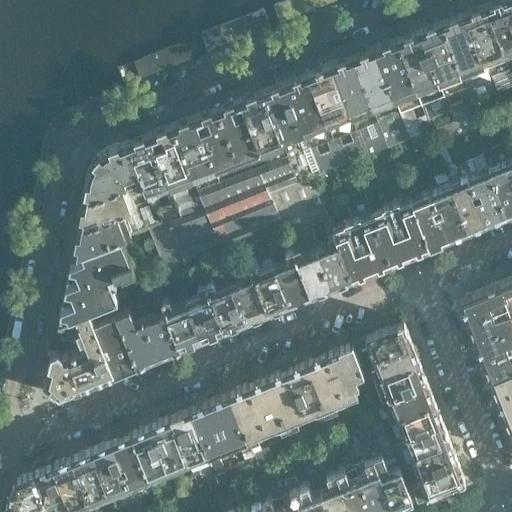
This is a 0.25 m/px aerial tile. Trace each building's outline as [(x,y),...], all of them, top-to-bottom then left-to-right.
[(335,0),(289,0),(277,4),(283,20),(335,0)] [(511,7),(509,0),(485,0),(483,1),(511,75),(511,7)] [(511,82),(511,75),(483,1),(462,9),(493,90),(511,82)] [(263,8),(199,33),(205,49),(270,25),(263,8)] [(493,90),(462,9),(440,18),(471,98),(493,90)] [(471,98),(440,18),(416,27),(447,107),(471,98)] [(447,107),(416,27),(396,35),(422,102),(427,115),(447,107)] [(422,102),(396,35),(396,34),(373,43),(403,120),(417,115),(414,105),(422,102)] [(119,65),(124,80),(198,52),(192,37),(119,65)] [(403,120),(373,43),(351,51),(381,129),(403,120)] [(381,129),(351,51),(328,60),(365,153),(369,151),(387,144),(381,129)] [(365,153),(328,60),(306,69),(332,136),(310,144),(320,170),(330,166),(343,161),(358,155),(365,153)] [(332,136),(306,69),(284,77),(310,144),(332,136)] [(320,170),(284,78),(261,86),(287,153),(297,179),(310,174),(318,171),(320,170)] [(270,190),(297,179),(287,153),(261,86),(172,120),(204,203),(148,224),(168,275),(285,228),(270,190)] [(509,106),(506,98),(486,106),(489,114),(509,106)] [(470,135),(462,115),(447,121),(455,141),(470,135)] [(148,224),(204,203),(172,120),(126,138),(137,168),(143,183),(148,196),(76,226),(73,243),(72,250),(71,250),(71,252),(71,253),(121,234),(148,224)] [(455,141),(447,121),(428,128),(436,149),(455,141)] [(137,168),(126,138),(108,145),(104,147),(101,148),(98,151),(96,153),(96,154),(93,157),(90,161),(89,162),(88,165),(87,168),(87,169),(86,171),(81,197),(122,181),(126,179),(123,173),(137,168)] [(372,160),(369,151),(365,153),(358,155),(362,164),(372,160)] [(511,209),(511,169),(506,156),(497,159),(499,163),(489,167),(507,212),(511,209)] [(347,170),(343,161),(330,166),(334,176),(347,170)] [(334,176),(330,166),(320,170),(318,171),(322,180),(334,176)] [(507,212),(489,167),(479,171),(477,168),(468,171),(487,219),(507,212)] [(487,219),(468,171),(458,175),(460,179),(450,183),(468,227),(487,219)] [(310,225),(322,220),(328,218),(310,174),(297,179),(270,190),(285,228),(291,244),(311,291),(333,282),(316,241),(310,225)] [(76,226),(148,196),(143,183),(131,188),(127,193),(122,181),(81,197),(76,226)] [(468,227),(450,183),(440,187),(438,183),(429,187),(449,235),(468,227)] [(449,235),(429,187),(420,191),(421,195),(411,199),(429,243),(449,235)] [(429,243),(411,199),(411,198),(401,202),(398,196),(388,200),(409,251),(429,243)] [(409,251),(388,200),(380,203),(382,209),(372,213),(390,259),(409,251)] [(390,259),(372,213),(362,217),(359,211),(350,215),(371,267),(390,259)] [(371,267),(350,215),(341,219),(343,225),(333,229),(351,275),(371,267)] [(351,275),(333,229),(328,218),(322,220),(331,241),(324,244),(322,239),(316,241),(333,282),(351,275)] [(117,296),(108,274),(120,269),(121,272),(134,267),(121,234),(71,253),(57,321),(58,320),(87,308),(111,299),(117,296)] [(311,291),(291,244),(283,247),(288,260),(275,266),(289,300),(311,291)] [(289,300),(275,266),(262,271),(256,258),(248,261),(267,309),(289,300)] [(267,309),(248,261),(240,265),(245,278),(232,283),(246,318),(267,309)] [(511,274),(500,279),(506,293),(511,290),(511,274)] [(246,318),(232,283),(218,289),(213,275),(205,279),(224,327),(246,318)] [(224,327),(205,279),(196,282),(202,296),(188,301),(202,335),(224,327)] [(501,303),(511,298),(511,290),(506,293),(500,279),(463,294),(462,294),(460,300),(466,316),(492,307),(490,302),(499,299),(501,303)] [(180,344),(161,297),(155,281),(133,290),(139,303),(152,298),(158,313),(145,319),(159,353),(180,344)] [(159,353),(145,319),(136,322),(125,293),(117,296),(111,299),(116,310),(137,362),(159,353)] [(202,335),(188,301),(175,306),(169,293),(161,297),(180,344),(202,335)] [(511,322),(511,298),(501,303),(502,308),(494,311),(492,307),(466,316),(474,337),(511,322)] [(104,350),(92,320),(87,308),(58,320),(63,329),(71,330),(76,328),(83,346),(77,348),(83,362),(88,360),(86,357),(104,350)] [(137,362),(116,310),(92,320),(104,350),(113,372),(137,362)] [(411,339),(403,318),(351,339),(356,352),(369,346),(372,354),(411,339)] [(511,322),(474,337),(489,375),(511,366),(511,322)] [(359,359),(356,352),(351,339),(326,349),(343,393),(354,388),(352,383),(356,381),(353,373),(363,369),(359,359)] [(418,357),(411,339),(372,354),(379,373),(418,357)] [(71,389),(63,370),(83,362),(77,348),(70,351),(68,349),(61,352),(56,348),(50,351),(43,380),(45,382),(56,392),(58,394),(71,389)] [(343,393),(326,349),(305,358),(328,415),(337,411),(332,397),(343,393)] [(113,372),(104,350),(86,357),(88,360),(83,362),(63,370),(71,389),(113,372)] [(426,378),(418,357),(379,373),(387,394),(426,378)] [(328,415),(305,358),(287,365),(304,408),(313,405),(319,418),(328,415)] [(304,408),(287,365),(266,374),(289,430),(298,427),(292,413),(304,408)] [(511,366),(489,375),(503,412),(511,408),(511,366)] [(289,430),(266,374),(248,381),(265,424),(275,420),(280,434),(289,430)] [(434,397),(426,378),(387,394),(394,413),(434,397)] [(265,424),(248,381),(229,389),(251,446),(260,443),(254,429),(265,424)] [(251,446),(229,389),(209,397),(226,440),(236,436),(242,449),(251,446)] [(226,440),(209,397),(190,405),(212,462),(222,458),(216,444),(226,440)] [(441,416),(434,397),(394,413),(402,432),(441,416)] [(212,462),(190,405),(170,413),(187,455),(197,451),(203,465),(212,462)] [(511,408),(503,412),(511,434),(511,408)] [(187,455),(170,413),(151,421),(160,444),(163,443),(166,451),(163,452),(169,468),(177,465),(175,460),(187,455)] [(448,435),(441,416),(402,432),(409,451),(448,435)] [(155,446),(160,444),(151,421),(132,428),(149,471),(158,467),(161,472),(169,468),(163,452),(158,454),(155,446)] [(149,471),(132,428),(113,436),(122,460),(126,458),(129,466),(125,468),(131,484),(139,480),(137,476),(149,471)] [(456,455),(448,435),(409,451),(417,471),(456,455)] [(121,469),(118,462),(122,460),(113,436),(93,444),(110,487),(120,482),(122,487),(131,484),(125,468),(121,469)] [(110,487),(93,444),(73,452),(82,476),(86,474),(89,482),(85,484),(91,500),(101,496),(99,491),(110,487)] [(407,483),(404,476),(397,460),(387,464),(382,450),(372,454),(393,505),(412,497),(407,483)] [(81,485),(78,477),(82,476),(73,452),(54,460),(70,503),(82,498),(84,503),(91,500),(85,484),(81,485)] [(375,511),(393,505),(372,454),(363,458),(368,472),(359,476),(373,511),(375,511)] [(464,477),(456,455),(417,471),(420,478),(407,483),(412,497),(464,477)] [(70,503),(54,460),(35,468),(47,499),(57,496),(61,506),(70,503)] [(373,511),(359,476),(350,479),(344,465),(335,469),(351,511),(373,511)] [(47,499),(35,468),(33,468),(15,476),(8,498),(34,511),(35,511),(36,511),(41,502),(47,499)] [(351,511),(335,469),(326,473),(332,487),(322,490),(330,511),(351,511)] [(330,511),(322,490),(313,493),(308,480),(298,484),(309,511),(330,511)] [(309,511),(298,484),(289,488),(294,501),(284,505),(286,511),(309,511)] [(286,511),(284,505),(276,509),(270,495),(261,499),(265,511),(286,511)] [(38,511),(36,511),(35,511),(34,511),(8,498),(2,511),(38,511)] [(265,511),(261,499),(251,503),(254,511),(265,511)]
